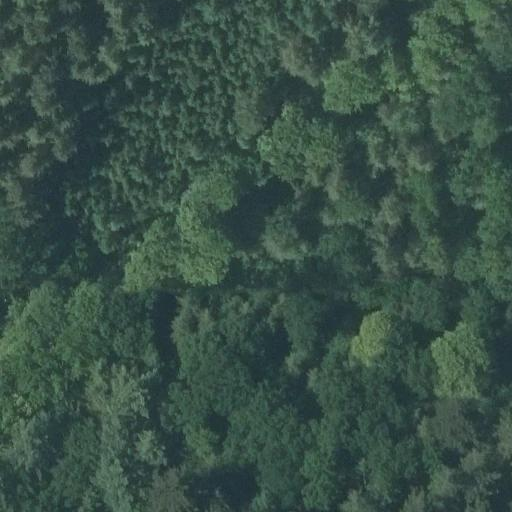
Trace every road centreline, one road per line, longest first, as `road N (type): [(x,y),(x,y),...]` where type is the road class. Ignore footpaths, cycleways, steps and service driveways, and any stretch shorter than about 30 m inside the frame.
road 1 (track): [(109,301),(417,0)]
road 2 (track): [(109,301),(311,511)]
road 3 (track): [(109,301),(0,412)]
road 4 (track): [(109,301),(0,193)]
